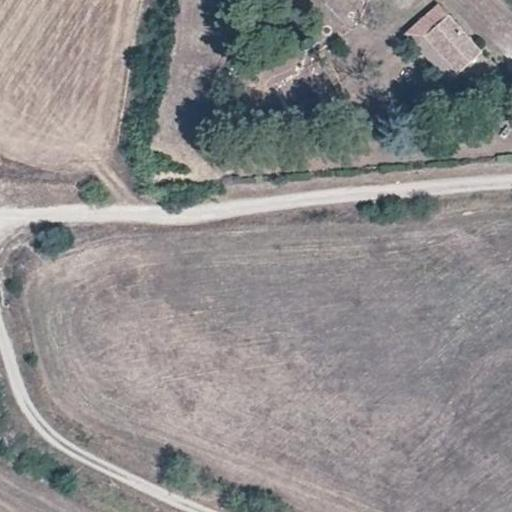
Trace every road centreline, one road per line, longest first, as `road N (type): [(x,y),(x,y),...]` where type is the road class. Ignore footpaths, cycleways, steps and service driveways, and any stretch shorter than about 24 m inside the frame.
road 1 (track): [(511,184),(0,231)]
road 2 (track): [(206,511),(61,445),(29,414),(0,315)]
